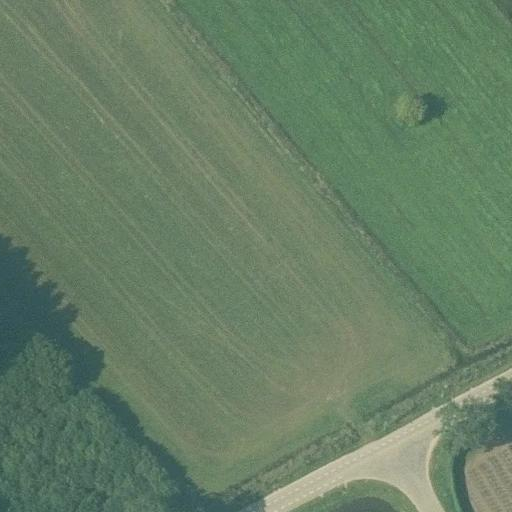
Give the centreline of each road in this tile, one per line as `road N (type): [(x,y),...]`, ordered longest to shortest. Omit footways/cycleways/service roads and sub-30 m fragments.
road 1 (tertiary): [(390,449),(511,383)]
road 2 (tertiary): [(271,511),(390,449)]
